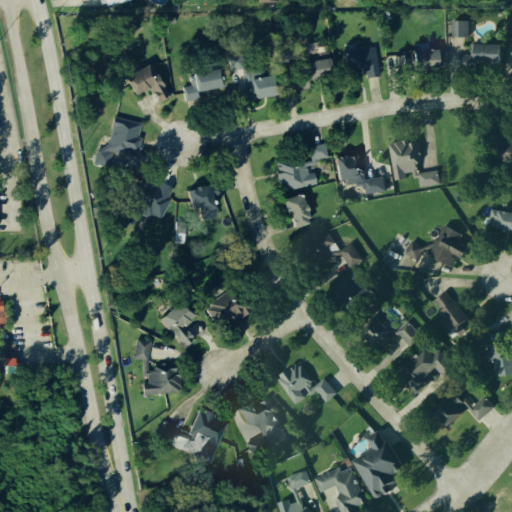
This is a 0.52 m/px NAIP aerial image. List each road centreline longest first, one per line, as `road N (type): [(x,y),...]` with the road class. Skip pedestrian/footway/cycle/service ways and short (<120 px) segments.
road 1 (secondary): [(3,0),(108,511)]
road 2 (secondary): [(129,511),(37,0)]
road 3 (residential): [(235,134),(256,224),(284,291),(460,496)]
road 4 (residential): [(511,106),(403,105),(180,144)]
